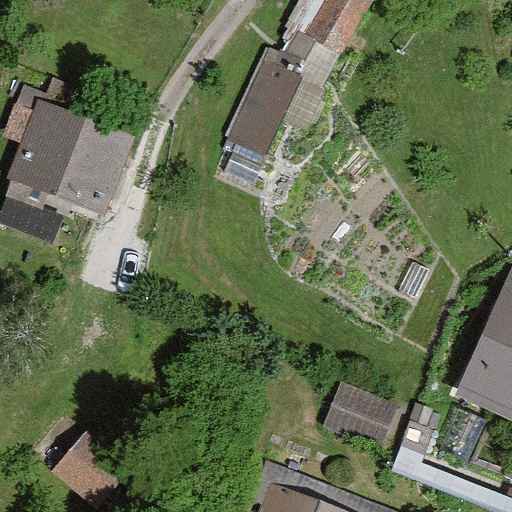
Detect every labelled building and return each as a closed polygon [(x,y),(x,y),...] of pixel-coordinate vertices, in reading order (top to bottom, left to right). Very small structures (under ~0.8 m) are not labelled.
[(231,0),(203,0),(226,11),(231,0)] [(384,0),(329,0),(309,44),(353,65),(384,0)] [(338,92),(266,62),(226,156),(299,186),(338,92)] [(142,145),(42,105),(11,184),(111,224),(142,145)] [(511,274),(506,272),(455,395),(511,418),(511,274)] [(402,404),(347,384),(326,437),(381,458),(402,404)] [(108,511),(140,474),(86,430),(47,478),(89,511),(108,511)] [(356,511),(274,485),(265,511),(356,511)]
